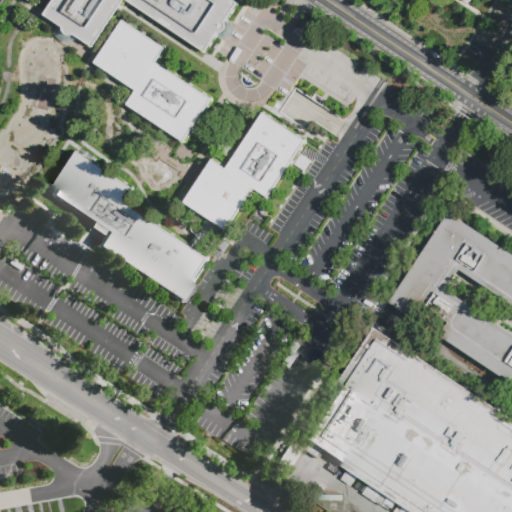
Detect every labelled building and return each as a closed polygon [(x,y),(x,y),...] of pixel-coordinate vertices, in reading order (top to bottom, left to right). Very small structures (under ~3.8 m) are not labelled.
[(231,0),(236,3),(224,21),(225,23),(225,26),(224,28),(223,31),(220,33),(216,33),(204,51),(127,0),(122,0),(91,47),(74,35),(72,36),(69,37),(66,36),(64,35),(62,33),(61,30),(62,27),(43,15),(52,0),(231,0)] [(214,102),(186,145),(130,108),(139,93),(98,66),(125,24),(167,51),(158,66),(214,102)] [(229,233),(187,205),(215,163),(228,172),(265,116),(307,144),(270,200),(256,191),(229,233)] [(210,262),(182,304),(99,248),(108,234),(52,197),(80,155),(136,192),(127,206),(210,262)] [(294,167),(301,156),(312,163),(305,174),(294,167)] [(450,213),(511,254),(511,383),(466,353),(445,338),(449,332),(445,330),(450,323),(437,314),(433,321),(415,310),(411,316),(391,303),(450,213)] [(511,419),(511,511),(408,511),(394,503),(390,509),(382,503),(386,497),(379,493),(373,502),(360,494),(366,484),(355,477),(349,486),(339,480),(345,470),(318,452),(314,458),(294,445),(300,435),(302,436),(369,334),(370,335),(375,328),(511,419)]
